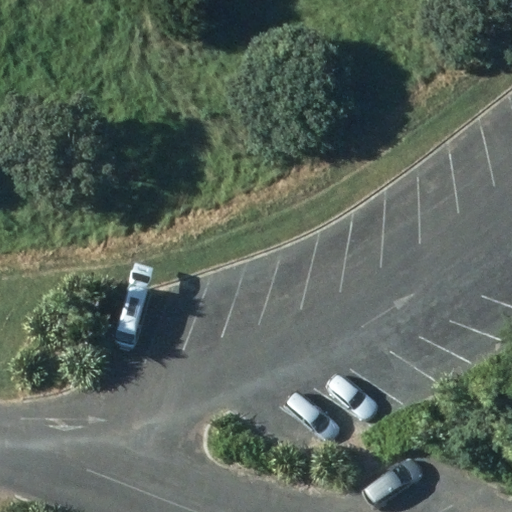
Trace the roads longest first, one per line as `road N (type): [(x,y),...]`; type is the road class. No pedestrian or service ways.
road 1 (unclassified): [(53,459),(191,403),(511,203)]
road 2 (unclassified): [(200,511),(53,459)]
